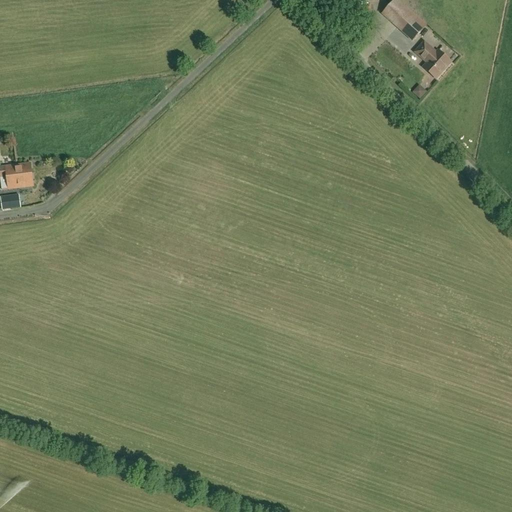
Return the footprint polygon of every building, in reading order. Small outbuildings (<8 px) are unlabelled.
[(396,0),(395,0),(383,14),(413,41),(426,26),(396,0)] [(435,61),(441,54),(438,51),(436,53),(424,43),(415,53),(422,59),(427,53),(435,61)] [(451,62),(441,54),(435,61),(427,53),(422,59),(427,63),(423,68),(435,79),(451,62)] [(2,190),(8,189),(33,186),(30,163),(0,167),(0,177),(0,179),(2,190)] [(2,210),(12,208),(10,195),(0,196),(2,210)]
